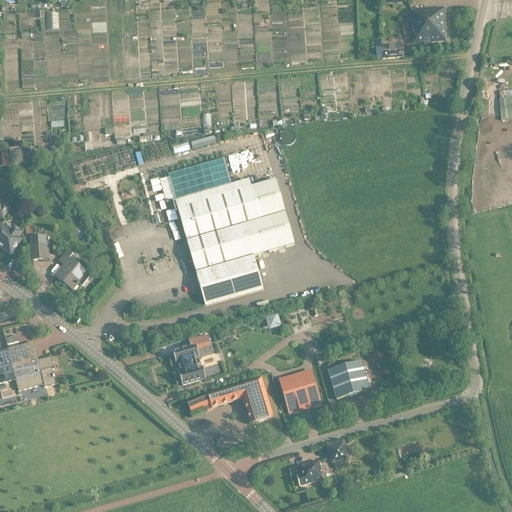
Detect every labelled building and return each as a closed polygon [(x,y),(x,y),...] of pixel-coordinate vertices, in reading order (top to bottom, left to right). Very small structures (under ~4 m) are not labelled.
[(410,20),(412,45),(445,42),(443,9),(411,11),(411,20),(410,20)] [(382,60),(403,58),(401,46),(381,48),(382,60)] [(501,121),(511,119),(511,98),(499,100),(501,121)] [(10,159),(22,158),(21,148),(9,149),(10,159)] [(7,156),(0,156),(0,168),(8,168),(7,156)] [(191,261),(197,280),(204,305),(262,289),(253,257),(294,245),(275,181),(232,193),(222,160),(167,176),(189,254),(186,255),(188,262),(191,261)] [(63,188),(57,192),(62,201),(69,196),(63,188)] [(0,207),(0,217),(2,219),(9,210),(3,205),(1,208),(0,207)] [(0,248),(9,256),(20,242),(17,239),(21,234),(13,228),(9,234),(0,226),(0,248)] [(48,260),(47,245),(31,246),(32,261),(48,260)] [(63,266),(54,277),(72,291),(77,285),(86,273),(87,273),(86,272),(88,269),(88,267),(79,261),(77,261),(75,264),(69,259),(71,256),(72,255),(67,251),(58,262),(63,266)] [(211,335),(207,336),(189,342),(190,348),(172,354),(175,365),(176,365),(177,364),(178,366),(179,373),(180,373),(180,375),(179,375),(178,375),(182,387),(223,375),(211,335)] [(17,336),(5,339),(6,345),(18,342),(17,336)] [(32,344),(20,347),(8,350),(12,367),(29,363),(28,359),(36,357),(32,344)] [(8,350),(0,352),(0,384),(15,381),(16,380),(12,367),(8,350)] [(16,380),(15,381),(18,392),(43,386),(43,388),(54,385),(51,371),(53,370),(50,359),(37,362),(36,357),(28,359),(29,363),(12,367),(16,380)] [(328,372),(336,401),(369,391),(360,362),(328,372)] [(279,383),(288,415),(321,405),(312,374),(279,383)] [(244,402),(251,426),(273,419),(261,379),(207,395),(208,396),(206,397),(206,396),(187,404),(191,413),(205,407),(207,412),(212,410),(211,408),(239,400),(244,402)] [(327,449),(332,464),(347,460),(343,444),(327,449)] [(296,477),(299,487),(322,481),(320,473),(321,473),(318,462),(296,468),(299,477),(296,477)]
